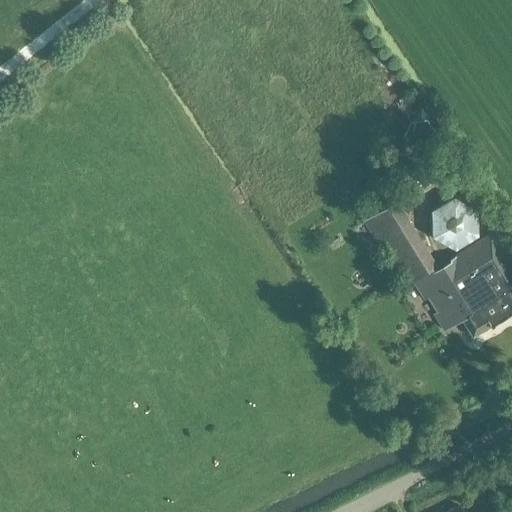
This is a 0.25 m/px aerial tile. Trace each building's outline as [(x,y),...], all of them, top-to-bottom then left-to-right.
[(431,237),(455,250),(477,236),(476,209),(453,197),(431,211),(431,237)] [(396,201),(363,221),(404,286),(414,280),(423,274),(437,266),(396,201)] [(511,215),(509,212),(498,220),(507,234),(511,230),(511,215)] [(511,271),(489,234),(443,263),(471,309),(458,317),(471,337),(511,312),(511,271)] [(423,274),(414,280),(425,298),(432,294),(442,309),(434,313),(443,327),(458,317),(471,309),(443,263),(437,266),(439,269),(426,277),(423,274)]
